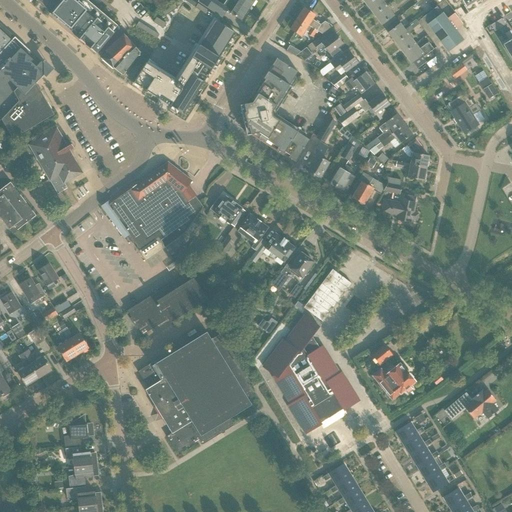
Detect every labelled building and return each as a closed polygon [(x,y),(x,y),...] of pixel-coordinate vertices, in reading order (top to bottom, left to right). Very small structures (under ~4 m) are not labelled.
[(28,0),(31,2),(32,0),(42,0),(42,1),(46,5),(49,1),(56,6),(50,14),(71,32),(72,31),(76,34),(74,36),(96,54),(114,32),(89,11),(89,10),(77,0),(28,0)] [(214,0),(199,0),(198,2),(222,18),(227,11),(230,13),(242,21),(249,10),(237,2),(233,0),(228,0),(224,6),(214,0)] [(238,0),(237,2),(249,10),(255,0),(238,0)] [(381,0),(373,0),(367,5),(374,15),(386,6),(381,0)] [(165,16),(177,8),(175,4),(163,12),(165,16)] [(212,18),(214,15),(198,4),(196,8),(212,18)] [(374,15),(382,25),(394,16),(386,6),(374,15)] [(437,7),(423,18),(429,25),(448,51),(463,40),(447,20),(443,13),(442,14),(437,7)] [(315,15),(304,8),(298,19),(317,31),(322,34),(330,28),(325,22),(321,25),(313,20),(315,15)] [(455,14),(450,17),(457,26),(462,23),(455,14)] [(163,29),(167,24),(157,17),(154,22),(163,29)] [(298,19),(291,29),(302,37),(306,31),(309,33),(308,34),(313,37),(317,31),(298,19)] [(393,29),(388,33),(396,43),(408,34),(414,30),(413,29),(416,27),(416,28),(420,25),(417,22),(416,20),(410,24),(411,26),(405,30),(400,24),(399,24),(397,22),(391,27),(393,29)] [(233,33),(214,21),(175,83),(145,64),(133,83),(182,114),(233,33)] [(157,39),(159,35),(139,22),(136,26),(157,39)] [(145,54),(150,56),(160,41),(136,26),(133,30),(153,42),(145,54)] [(0,29),(0,53),(12,40),(0,29)] [(508,39),(502,42),(511,58),(511,35),(509,31),(505,34),(508,39)] [(322,43),(316,48),(320,53),(326,49),(333,58),(341,52),(338,48),(343,44),(335,33),(322,43)] [(100,57),(133,83),(145,64),(147,61),(125,46),(130,38),(124,34),(102,54),(100,57)] [(396,43),(403,53),(415,44),(408,34),(396,43)] [(0,53),(0,105),(9,97),(17,103),(36,83),(44,74),(46,72),(49,69),(46,67),(44,65),(19,41),(16,44),(12,40),(0,53)] [(415,44),(403,53),(411,63),(412,62),(417,69),(425,62),(421,56),(423,54),(424,57),(434,50),(428,42),(420,49),(415,44)] [(287,51),(295,56),(296,56),(301,52),(290,46),(287,51)] [(301,52),(296,56),(305,62),(313,56),(307,48),(301,52)] [(343,53),(330,63),(333,66),(337,71),(342,67),(346,72),(358,62),(351,53),(345,57),(343,53)] [(242,112),(245,129),(246,130),(295,162),(310,140),(275,118),(277,116),(276,115),(276,112),(276,111),(274,110),(298,72),(276,58),(263,79),(254,92),(242,111),(242,112)] [(459,66),(451,72),(455,78),(464,72),(459,66)] [(343,73),(330,83),(337,89),(349,80),(343,73)] [(352,79),(345,84),(351,91),(355,87),(361,95),(374,85),(365,73),(354,82),(352,79)] [(53,112),(36,83),(17,103),(9,97),(0,105),(0,117),(11,137),(15,138),(52,116),(53,112)] [(498,92),(492,83),(483,88),(489,98),(498,92)] [(481,85),(472,88),(478,102),(486,99),(481,85)] [(368,104),(365,99),(364,101),(347,112),(338,119),(344,127),(360,115),(358,112),(362,109),(365,113),(369,110),(371,113),(376,113),(380,120),(388,114),(384,109),(390,105),(382,94),(368,104)] [(364,101),(359,95),(344,107),(347,112),(364,101)] [(334,109),(340,117),(346,112),(340,104),(334,109)] [(468,109),(465,104),(451,112),(464,133),(478,125),(472,115),(479,110),(476,104),(468,109)] [(383,133),(377,138),(381,143),(405,124),(397,114),(384,124),(379,128),(383,133)] [(317,138),(325,142),(336,123),(328,118),(317,138)] [(400,144),(413,134),(405,124),(381,143),(376,146),(380,151),(391,143),(390,142),(395,138),(400,144)] [(29,145),(50,181),(50,180),(58,193),(67,188),(64,183),(81,173),(77,165),(69,151),(74,148),(69,140),(65,143),(56,129),(29,145)] [(427,169),(430,156),(422,155),(423,148),(416,139),(407,146),(413,153),(411,164),(411,165),(427,169)] [(316,156),(307,171),(320,178),(329,163),(321,158),(328,147),(320,143),(313,154),(316,156)] [(356,148),(349,144),(341,156),(349,161),(356,148)] [(366,164),(373,168),(376,162),(370,158),(366,164)] [(425,181),(427,169),(411,165),(411,164),(389,160),(385,168),(395,170),(396,167),(410,170),(408,178),(425,181)] [(146,261),(165,248),(184,234),(193,222),(203,207),(188,186),(192,181),(172,166),(168,163),(166,165),(165,165),(123,195),(107,206),(146,261)] [(352,169),(346,165),(343,170),(340,168),(330,185),(336,188),(335,188),(337,189),(338,187),(347,192),(355,177),(350,174),(350,173),(352,169)] [(363,173),(357,185),(359,186),(353,197),(365,204),(373,189),(381,194),(385,186),(373,179),(363,173)] [(388,184),(400,186),(401,180),(388,177),(388,184)] [(0,218),(9,230),(14,226),(18,230),(36,216),(11,182),(0,190),(0,218)] [(384,191),(399,194),(400,186),(388,184),(384,191)] [(242,209),(242,208),(226,197),(223,201),(219,198),(210,209),(221,217),(219,219),(224,223),(225,220),(234,227),(245,212),(242,209)] [(413,223),(414,218),(417,219),(418,214),(413,212),(414,209),(412,208),(414,199),(407,198),(407,201),(401,200),(400,204),(385,200),(383,212),(397,216),(397,219),(413,223)] [(252,248),(257,251),(265,241),(261,238),(268,228),(250,214),(240,227),(241,227),(238,232),(255,245),(252,248)] [(184,234),(190,238),(199,226),(193,222),(184,234)] [(257,251),(251,259),(255,263),(266,249),(271,253),(269,256),(274,259),(276,256),(285,262),(295,248),(288,242),(284,239),(276,233),(268,243),(265,241),(257,251)] [(218,250),(225,255),(234,242),(227,237),(218,250)] [(287,265),(274,282),(281,288),(289,278),(291,280),(292,279),(295,274),(301,278),(302,277),(303,277),(314,262),(302,253),(291,268),(287,265)] [(50,264),(38,271),(47,285),(50,289),(55,285),(53,282),(59,278),(50,264)] [(352,284),(333,269),(304,308),(323,322),(352,284)] [(194,278),(193,278),(189,272),(128,311),(143,335),(169,319),(171,323),(208,300),(194,278)] [(31,278),(19,285),(31,304),(46,295),(39,283),(35,286),(31,278)] [(297,285),(290,294),(295,297),(302,288),(297,285)] [(12,292),(0,299),(9,314),(21,307),(12,292)] [(69,300),(60,305),(64,310),(72,305),(69,300)] [(73,306),(61,314),(64,319),(76,311),(73,306)] [(35,322),(38,326),(44,323),(41,319),(37,311),(31,315),(35,322)] [(47,311),(42,314),(47,322),(52,319),(47,311)] [(266,318),(271,325),(277,320),(272,313),(266,318)] [(306,433),(325,422),(327,425),(342,416),(340,413),(359,401),(341,373),(339,374),(322,346),(320,348),(312,336),(319,327),(305,316),(286,342),(284,341),(264,368),(275,376),(274,376),(291,404),(289,405),(306,433)] [(57,322),(53,325),(58,333),(62,339),(64,338),(66,342),(57,347),(66,362),(77,355),(62,330),(57,322)] [(12,328),(18,338),(25,334),(19,323),(12,328)] [(62,330),(77,355),(89,348),(80,333),(71,338),(69,335),(71,334),(67,327),(62,330)] [(38,328),(28,334),(36,346),(45,340),(38,328)] [(219,335),(211,339),(207,332),(154,364),(153,362),(138,371),(148,388),(145,390),(172,433),(167,436),(177,454),(200,439),(203,444),(234,425),(229,418),(251,404),(247,397),(254,392),(219,335)] [(385,345),(372,356),(380,365),(393,355),(385,345)] [(27,359),(33,355),(29,349),(23,353),(27,359)] [(0,350),(0,361),(5,370),(11,366),(8,361),(1,350),(0,350)] [(18,372),(26,386),(39,378),(30,364),(27,359),(23,353),(20,355),(23,361),(24,361),(28,366),(18,372)] [(33,355),(27,359),(30,364),(39,378),(51,371),(43,357),(36,360),(33,355)] [(9,393),(8,392),(10,390),(0,374),(0,372),(4,370),(0,363),(0,396),(2,395),(4,397),(9,393)] [(381,368),(372,376),(392,401),(415,382),(411,377),(406,371),(405,371),(404,370),(405,368),(403,365),(401,365),(400,364),(387,375),(381,368)] [(484,393),(482,391),(470,401),(465,394),(443,412),(451,421),(464,410),(472,420),(480,413),(486,420),(498,410),(493,403),(496,401),(487,390),(484,393)] [(74,422),(75,426),(70,427),(71,435),(64,437),(65,447),(81,445),(80,439),(89,438),(89,435),(93,435),(92,424),(85,425),(84,416),(74,422)] [(410,423),(396,431),(404,444),(418,435),(424,431),(422,427),(416,431),(410,423)] [(404,444),(411,455),(425,447),(425,446),(431,443),(429,439),(423,443),(418,435),(404,444)] [(95,454),(91,454),(91,452),(82,453),(81,447),(66,449),(67,458),(73,459),(74,467),(97,464),(95,454)] [(411,455),(419,467),(433,459),(433,458),(439,455),(437,451),(431,455),(425,447),(411,455)] [(419,467),(426,479),(440,470),(446,467),(444,463),(438,467),(433,459),(419,467)] [(93,477),(93,475),(98,474),(97,464),(74,467),(75,474),(69,476),(70,486),(86,485),(85,478),(93,477)] [(326,480),(332,477),(337,485),(352,476),(344,464),(324,477),(326,480)] [(452,472),(456,478),(462,474),(458,467),(452,472)] [(426,479),(434,492),(454,479),(452,475),(446,479),(440,470),(426,479)] [(344,497),(359,488),(352,476),(337,485),(331,489),(333,493),(339,489),(344,497)] [(66,489),(67,498),(78,499),(79,506),(101,504),(100,494),(95,494),(95,492),(86,493),(86,486),(66,489)] [(341,505),(346,501),(351,509),(366,500),(359,488),(344,497),(338,501),(341,505)] [(458,488),(444,497),(451,510),(466,501),(466,500),(471,497),(469,493),(463,497),(458,488)] [(373,511),(366,500),(351,509),(347,511),(373,511)] [(480,509),(482,507),(486,505),(484,500),(477,504),(480,509)] [(451,510),(452,511),(474,511),(479,509),(477,505),(471,509),(466,501),(451,510)]
